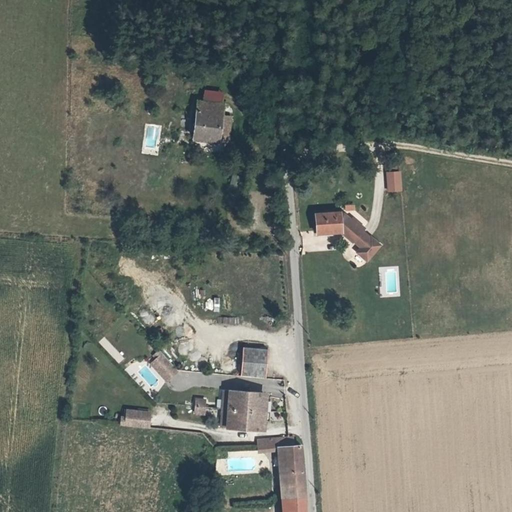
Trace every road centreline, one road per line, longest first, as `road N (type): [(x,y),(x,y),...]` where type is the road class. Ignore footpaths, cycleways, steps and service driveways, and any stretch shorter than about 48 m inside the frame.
road 1 (residential): [(313,511),(290,183)]
road 2 (track): [(511,167),(352,151),(294,156),(290,183)]
road 3 (track): [(273,0),(294,156)]
